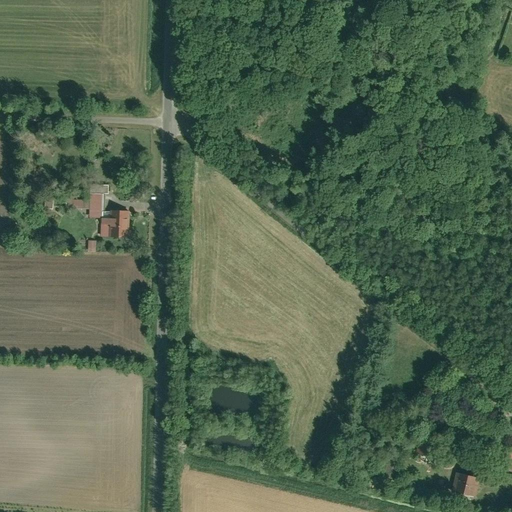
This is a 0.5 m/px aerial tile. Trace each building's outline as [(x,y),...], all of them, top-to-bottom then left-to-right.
[(111,194),(112,185),(93,184),(93,193),(106,194),(111,194)] [(106,194),(93,193),(92,197),(92,207),(92,216),(105,216),(106,194)] [(69,196),(69,207),(92,207),(92,197),(69,196)] [(56,200),(47,200),(46,209),(56,209),(56,200)] [(134,237),(134,210),(114,209),(114,217),(105,216),(104,236),(134,237)] [(440,440),(422,435),(416,456),(434,461),(440,440)] [(511,467),(511,454),(500,452),(497,466),(511,469),(511,467)] [(479,480),(458,475),(453,494),(474,499),(479,480)]
